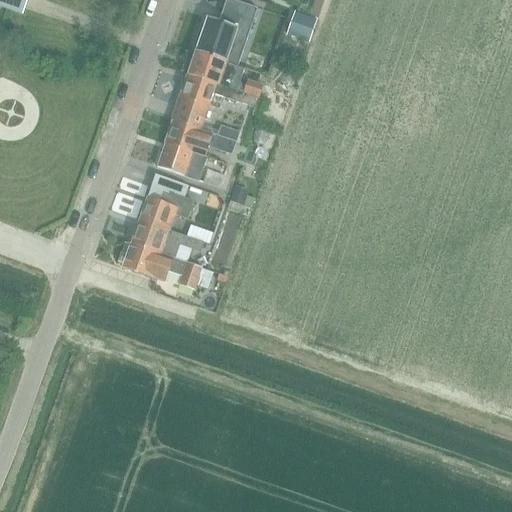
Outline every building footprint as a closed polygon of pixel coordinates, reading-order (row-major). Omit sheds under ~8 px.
[(207,18),(195,53),(195,54),(195,53),(237,67),(257,9),(229,0),(225,0),(218,22),(207,18)] [(313,0),(308,17),(317,20),(317,21),(324,0),(313,0)] [(317,20),(308,17),(295,13),(287,35),(309,43),(317,20)] [(272,36),(277,22),(270,20),(265,34),(272,36)] [(195,54),(188,76),(189,76),(230,90),(238,93),(258,99),(258,98),(270,102),(273,90),(262,86),(247,82),(246,86),(239,83),(244,69),(237,67),(195,53),(195,54)] [(266,60),(261,71),(285,82),(290,71),(266,60)] [(250,63),(247,71),(259,75),(262,67),(250,63)] [(258,99),(230,90),(189,76),(173,122),(200,131),(209,103),(212,95),(255,109),(258,99)] [(165,145),(196,156),(196,155),(200,156),(204,158),(208,146),(231,154),(235,143),(216,137),(200,131),(173,122),(172,122),(165,145)] [(220,126),(216,137),(235,143),(238,132),(220,126)] [(157,168),(188,179),(190,174),(194,175),(200,156),(196,155),(196,156),(165,145),(157,168)] [(202,183),(219,189),(223,177),(206,171),(202,183)] [(183,199),(187,187),(155,176),(139,221),(170,232),(170,231),(166,230),(172,215),(186,220),(192,202),(183,199)] [(216,207),(229,209),(231,195),(218,193),(216,207)] [(139,221),(131,245),(172,259),(177,244),(200,252),(203,244),(170,232),(139,221)] [(172,259),(131,245),(130,245),(122,269),(164,283),(167,272),(181,277),(179,285),(193,290),(195,287),(206,291),(212,273),(205,271),(205,270),(204,270),(172,259)]
